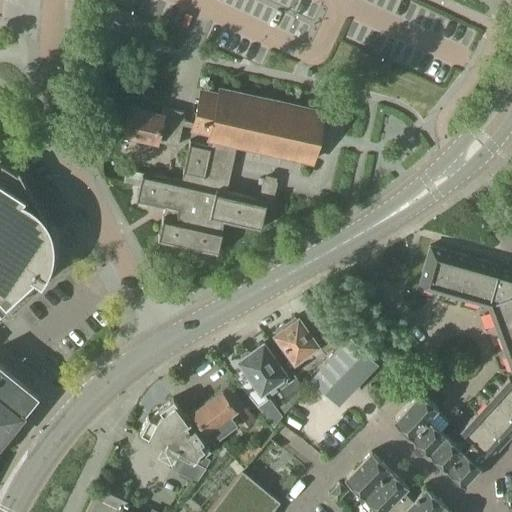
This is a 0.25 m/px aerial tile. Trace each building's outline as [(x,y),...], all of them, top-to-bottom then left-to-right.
[(160,114),(130,108),(124,134),(155,141),(155,140),(177,145),(182,124),(191,126),(190,130),(209,134),(208,138),(237,145),(313,162),(324,112),(220,89),(219,90),(199,86),(192,120),(184,119),(185,111),(162,106),(160,114)] [(236,145),(212,139),(210,146),(192,142),(184,174),(186,175),(184,183),(144,173),(137,202),(165,209),(158,241),(216,255),(222,230),(219,229),(222,221),(258,230),(265,206),(271,208),(277,180),(276,179),(276,176),(265,174),(265,177),(264,177),(260,193),(266,195),(265,200),(225,191),(236,145)] [(0,316),(4,314),(31,289),(29,287),(37,280),(40,282),(46,272),(51,258),(52,251),(52,250),(52,240),(49,225),(19,168),(18,169),(19,170),(17,170),(0,159),(0,316)] [(511,269),(498,266),(499,263),(429,244),(419,281),(488,301),(511,365),(511,269)] [(307,331),(298,318),(297,319),(295,315),(284,323),(283,322),(275,327),(276,334),(276,335),(295,361),(319,342),(320,343),(321,342),(311,328),(307,331)] [(328,356),(310,374),(339,401),(359,380),(376,363),(377,362),(366,351),(349,334),(340,343),(328,356)] [(334,334),(320,345),(328,356),(340,343),(334,334)] [(277,384),(280,388),(287,383),(284,379),(287,377),(285,374),(284,374),(263,344),(239,361),(242,365),(231,374),(257,405),(267,398),(262,390),(274,382),(276,385),(277,384)] [(0,440),(23,412),(22,411),(37,392),(0,361),(0,440)] [(196,387),(180,399),(195,420),(209,440),(214,447),(255,418),(215,369),(193,384),(196,387)] [(296,376),(287,383),(280,388),(279,388),(290,403),(304,386),(296,376)] [(469,439),(488,455),(489,456),(511,431),(511,379),(508,376),(459,430),(469,439)] [(411,435),(427,417),(438,405),(420,389),(393,419),(411,435)] [(147,414),(138,430),(181,451),(179,454),(205,468),(206,467),(212,455),(199,449),(206,443),(209,440),(195,420),(192,423),(174,397),(158,408),(162,413),(155,418),(147,414)] [(265,439),(274,427),(265,416),(254,424),(265,439)] [(428,451),(445,432),(427,417),(411,435),(428,451)] [(462,449),(461,448),(445,432),(428,451),(446,467),(462,449)] [(479,464),(488,455),(469,439),(461,448),(462,449),(446,467),(464,483),(481,465),(479,464)] [(366,495),(391,468),(371,449),(346,476),(366,495)] [(196,481),(205,468),(179,454),(171,468),(196,481)] [(268,511),(279,499),(242,468),(206,511),(268,511)] [(404,509),(417,495),(408,486),(409,485),(391,468),(366,495),(383,511),(386,511),(393,505),(401,511),(402,511),(405,509),(404,509)] [(348,488),(340,480),(329,493),(337,500),(348,488)] [(408,511),(437,511),(445,504),(426,486),(417,495),(404,509),(405,509),(408,511)] [(139,511),(123,504),(122,505),(96,493),(86,511),(139,511)]
